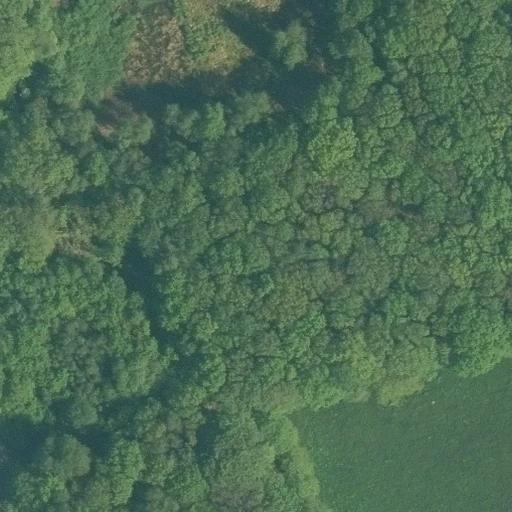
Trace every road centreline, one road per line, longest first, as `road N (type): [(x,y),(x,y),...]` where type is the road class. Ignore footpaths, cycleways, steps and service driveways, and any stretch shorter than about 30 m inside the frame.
road 1 (track): [(402,0),(236,393)]
road 2 (track): [(236,393),(154,222),(143,212),(102,221),(31,195),(10,157),(0,109)]
